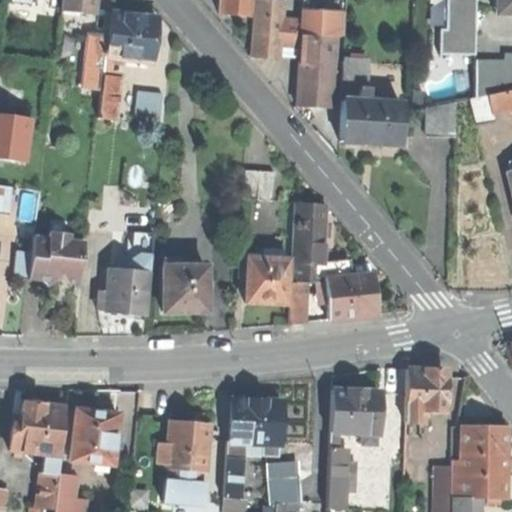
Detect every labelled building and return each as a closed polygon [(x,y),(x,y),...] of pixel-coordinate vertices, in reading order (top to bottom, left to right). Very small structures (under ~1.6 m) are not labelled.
[(63,0),(63,10),(94,14),(95,0),(63,0)] [(249,16),(250,0),(220,0),(220,14),(234,15),(249,16)] [(279,59),(280,46),(282,19),(283,1),(280,1),(263,0),(254,0),(251,57),(263,58),(279,59)] [(303,0),(303,15),(340,16),(340,0),(303,0)] [(445,0),(445,30),(439,30),(439,55),(474,55),(475,0),(445,0)] [(511,0),(495,0),(496,13),(511,13),(511,0)] [(133,16),(110,14),(108,36),(105,56),(152,61),(157,19),(133,16)] [(280,46),(301,47),(302,34),(302,20),(282,19),(280,46)] [(104,70),(105,56),(108,36),(90,34),(84,89),(102,91),(103,76),(104,70)] [(316,105),(329,106),(334,36),(302,34),(301,47),(297,104),(316,105)] [(511,56),(473,64),(474,97),(486,94),(511,87),(511,56)] [(340,76),(367,77),(367,60),(340,59),(340,76)] [(112,77),(103,76),(102,91),(99,118),(116,120),(121,77),(112,77)] [(357,86),(356,100),(368,100),(368,87),(357,86)] [(511,87),(486,94),(491,111),(511,105),(511,87)] [(163,91),(136,89),(134,115),(160,118),(163,91)] [(474,97),(469,98),(475,124),(493,120),(491,111),(486,94),(474,97)] [(364,141),(397,142),(399,102),(368,100),(356,100),(339,99),(337,140),(364,141)] [(425,134),(452,135),(453,100),(427,106),(425,134)] [(9,118),(0,116),(0,160),(25,163),(30,120),(9,118)] [(243,198),(274,199),(275,170),(261,170),(245,169),(243,198)] [(0,189),(0,216),(8,217),(11,191),(0,189)] [(318,283),(324,283),(324,279),(324,265),(325,206),(295,204),(291,282),(306,283),(318,283)] [(127,246),(125,272),(147,273),(152,274),(155,233),(133,231),(132,246),(127,246)] [(33,238),(29,281),(36,282),(42,283),(48,288),(61,278),(72,279),(71,286),(79,287),(84,243),(69,242),(70,237),(49,235),(49,240),(33,238)] [(262,248),(262,258),(284,259),(284,248),(262,248)] [(183,312),(207,312),(207,267),(183,267),(183,257),(166,257),(166,267),(164,267),(164,312),(183,312)] [(265,304),(286,305),(288,259),(284,259),(262,258),(248,258),(246,303),(265,304)] [(347,262),(324,265),(324,279),(349,276),(347,262)] [(124,314),(144,316),(147,273),(125,272),(109,270),(106,313),(124,314)] [(326,301),(328,321),(353,318),(377,315),(371,273),(349,276),(324,279),(324,283),(326,301)] [(305,323),(306,283),(291,282),(288,325),(305,323)] [(427,370),(404,370),(404,421),(425,421),(425,410),(446,410),(446,370),(427,370)] [(352,389),(331,388),(329,431),(361,432),(374,433),(376,433),(378,390),(352,389)] [(60,454),(66,405),(53,404),(43,402),(37,397),(28,396),(22,401),(20,415),(12,414),(9,449),(14,449),(13,455),(22,456),(23,450),(43,452),(60,454)] [(232,399),(230,440),(243,441),(262,442),(279,442),(281,401),(257,400),(232,399)] [(95,411),(75,409),(69,459),(112,465),(118,414),(95,411)] [(201,471),(207,472),(211,425),(189,423),(168,421),(166,445),(164,465),(164,468),(167,468),(201,471)] [(486,429),(462,429),(462,460),(461,498),(473,498),(503,498),(504,429),(486,429)] [(374,443),(374,433),(361,432),(361,443),(374,443)] [(246,458),(243,441),(230,440),(226,440),(225,457),(246,458)] [(278,457),(279,442),(262,442),(261,456),(278,457)] [(156,464),(164,465),(166,445),(157,444),(156,464)] [(326,489),(344,489),(345,459),(345,447),(328,447),(326,489)] [(58,473),(60,454),(43,452),(41,471),(58,473)] [(244,497),(246,458),(225,457),(223,501),(229,502),(230,496),(244,497)] [(356,459),(345,459),(344,489),(355,490),(356,459)] [(451,464),(450,498),(461,498),(462,460),(451,460),(451,464)] [(434,511),(450,511),(450,498),(451,464),(435,464),(434,511)] [(200,482),(201,471),(167,468),(166,480),(162,480),(160,501),(204,505),(206,483),(200,482)] [(55,506),(58,473),(41,471),(38,504),(55,506)] [(76,475),(58,473),(55,506),(53,511),(84,511),(86,499),(73,498),(76,475)] [(268,503),(275,503),(287,502),(300,502),(299,477),(267,479),(268,503)] [(343,508),(344,489),(326,489),(326,507),(343,508)] [(472,511),(473,498),(461,498),(450,498),(450,511),(472,511)] [(275,503),(274,511),(286,511),(287,502),(275,503)]
